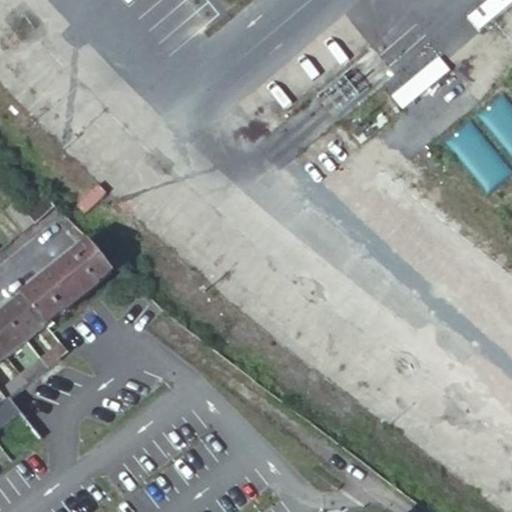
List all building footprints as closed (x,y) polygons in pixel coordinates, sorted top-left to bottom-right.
[(23,212),(42,197),(30,181),(10,196),(16,203),(23,212)] [(34,225),(53,209),(42,197),(23,212),(34,225)] [(23,212),(16,203),(5,212),(23,234),(34,225),(23,212)] [(21,297),(45,328),(46,326),(50,330),(54,327),(50,323),(110,274),(86,245),(21,297)] [(2,313),(25,343),(45,328),(21,297),(2,313)] [(0,314),(0,354),(4,360),(25,343),(2,313),(0,314)] [(66,355),(58,345),(39,361),(47,370),(59,360),(66,355)] [(39,361),(18,377),(25,387),(47,370),(39,361)] [(18,377),(0,391),(0,396),(5,403),(7,401),(25,387),(18,377)] [(7,401),(5,403),(0,407),(0,427),(17,415),(7,401)]
